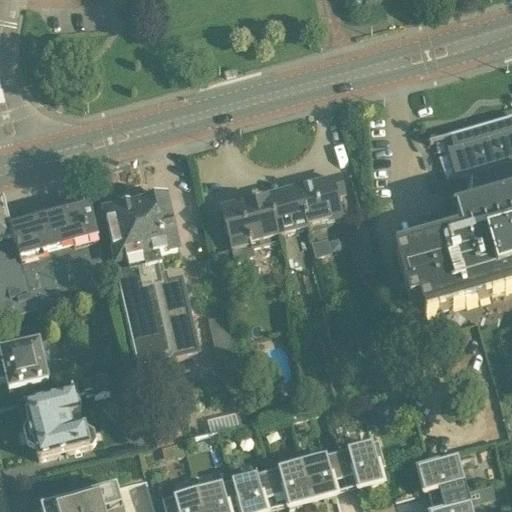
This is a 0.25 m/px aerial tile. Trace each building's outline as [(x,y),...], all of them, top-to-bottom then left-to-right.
[(353,0),(355,3),(362,1),(364,10),(369,9),(374,8),(378,6),(382,5),(381,0),(382,0),(389,0),(390,2),(396,0),(353,0)] [(455,213),(461,237),(397,255),(411,305),(421,302),(424,313),(425,313),(427,319),(511,294),(511,122),(450,140),(462,181),(468,179),(467,196),(470,195),(474,208),(455,213)] [(338,183),(296,193),(306,232),(341,223),(336,204),(343,202),(338,183)] [(177,255),(164,200),(154,193),(148,195),(142,205),(143,209),(105,217),(117,268),(115,268),(139,372),(198,358),(181,285),(169,288),(167,278),(164,279),(159,259),(177,255)] [(306,232),(296,193),(267,201),(277,239),(306,232)] [(277,239),(267,201),(221,213),(231,252),(211,258),(220,293),(229,290),(231,287),(229,279),(232,278),(230,267),(253,261),(251,253),(279,246),(277,239)] [(11,233),(3,204),(0,204),(0,275),(21,270),(11,233)] [(11,233),(21,270),(33,317),(40,315),(111,295),(88,212),(11,233)] [(354,257),(371,253),(366,231),(349,235),(354,257)] [(326,258),(322,244),(311,247),(315,262),(326,258)] [(21,270),(0,275),(0,325),(31,317),(33,317),(21,270)] [(43,326),(40,315),(33,317),(31,317),(34,329),(43,326)] [(464,404),(495,395),(474,325),(439,335),(453,385),(458,383),(464,404)] [(53,344),(39,347),(39,346),(0,355),(0,361),(1,367),(0,366),(0,385),(5,384),(8,395),(48,386),(48,385),(61,382),(57,364),(56,364),(54,357),(56,356),(53,344)] [(238,377),(235,360),(222,362),(226,380),(238,377)] [(82,385),(107,379),(104,369),(79,375),(82,385)] [(107,379),(82,385),(48,393),(51,403),(24,410),(28,425),(26,426),(23,432),(26,447),(33,451),(35,450),(38,465),(92,451),(96,444),(93,435),(86,431),(72,434),(68,421),(80,418),(75,398),(92,394),(93,402),(111,397),(107,379)] [(316,413),(344,406),(337,381),(309,388),(316,413)] [(154,435),(157,448),(181,442),(177,429),(154,435)] [(172,460),(181,457),(178,446),(169,449),(172,460)] [(378,447),(336,458),(346,495),(357,492),(358,495),(371,491),(370,488),(382,485),(379,473),(384,472),(378,447)] [(336,458),(301,467),(311,504),(322,501),(323,504),(336,501),(335,498),(346,495),(336,458)] [(467,498),(457,463),(420,473),(424,484),(420,485),(424,498),(427,498),(430,508),(467,498)] [(301,467),(267,477),(276,511),(281,511),(287,510),(287,511),(294,511),(301,510),(301,507),(311,504),(301,467)] [(276,511),(267,477),(232,486),(238,511),(276,511)] [(127,511),(120,482),(44,502),(46,511),(127,511)] [(238,511),(232,486),(197,496),(201,511),(238,511)] [(201,511),(197,496),(161,505),(163,511),(201,511)] [(431,511),(470,511),(467,498),(430,508),(431,511)]
